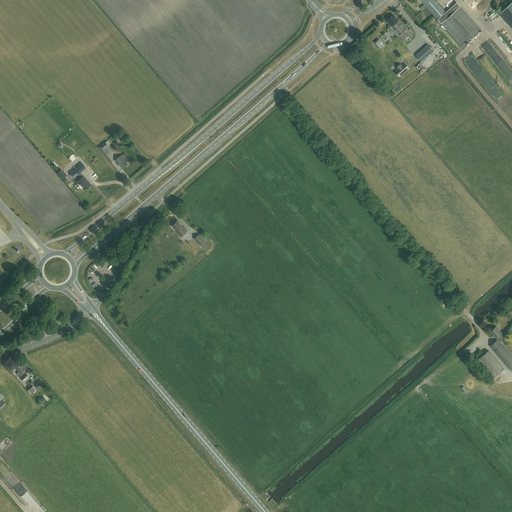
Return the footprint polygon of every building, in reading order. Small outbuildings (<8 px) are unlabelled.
[(427,0),(420,0),(421,1),(462,47),(466,43),(427,0)] [(427,0),(466,43),(481,30),(456,2),(445,12),(434,0),(427,0)] [(511,2),(500,14),(511,27),(511,2)] [(403,42),(413,33),(410,29),(408,30),(406,28),(396,16),(395,17),(393,15),(387,21),(393,28),(392,29),(403,42)] [(395,43),(391,46),(398,54),(402,51),(395,43)] [(427,45),(416,55),(421,62),(433,52),(427,45)] [(397,69),(395,71),(399,76),(408,68),(404,63),(402,65),(401,63),(396,67),(397,69)] [(105,142),(99,147),(102,151),(108,146),(105,142)] [(122,168),(128,164),(127,162),(122,155),(115,160),(119,166),(120,165),(122,168)] [(84,190),(90,184),(83,176),(82,176),(80,173),(86,168),(81,162),(69,173),(74,178),(77,181),(84,190)] [(181,237),(188,231),(184,227),(183,228),(178,221),(172,226),(178,232),(177,233),(181,237)] [(199,234),(194,239),(200,246),(205,241),(199,234)] [(511,370),(511,369),(511,355),(500,342),(505,338),(501,334),(502,333),(496,326),(490,331),(496,338),(497,340),(490,346),(511,370)] [(494,377),(504,369),(488,350),(478,359),(494,377)] [(23,375),(25,372),(26,373),(28,371),(26,369),(27,368),(23,364),(22,364),(19,361),(14,365),(21,373),(23,375)] [(29,388),(33,393),(34,394),(37,391),(32,385),(29,388)] [(30,499),(33,497),(21,482),(15,487),(28,504),(32,501),(30,499)]
